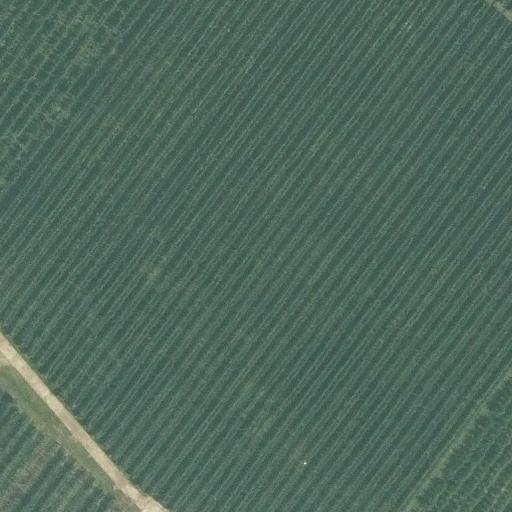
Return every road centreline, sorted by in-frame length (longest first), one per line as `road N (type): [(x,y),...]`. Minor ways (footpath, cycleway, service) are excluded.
road 1 (track): [(0,345),(150,511)]
road 2 (track): [(409,511),(511,373)]
